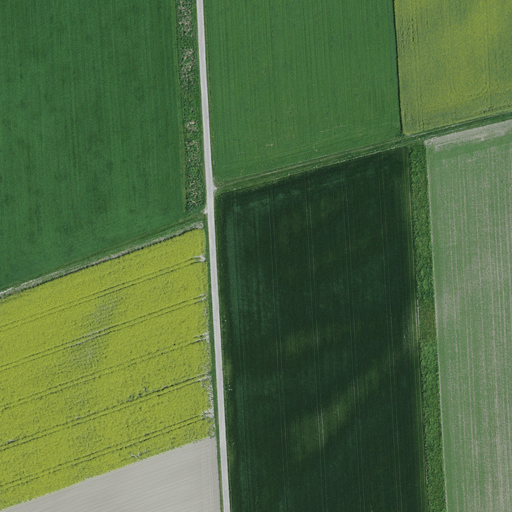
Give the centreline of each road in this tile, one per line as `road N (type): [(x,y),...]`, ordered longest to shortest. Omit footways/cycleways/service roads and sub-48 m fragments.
road 1 (track): [(198,0),(226,511)]
road 2 (track): [(208,187),(511,112)]
road 3 (track): [(209,205),(0,284)]
